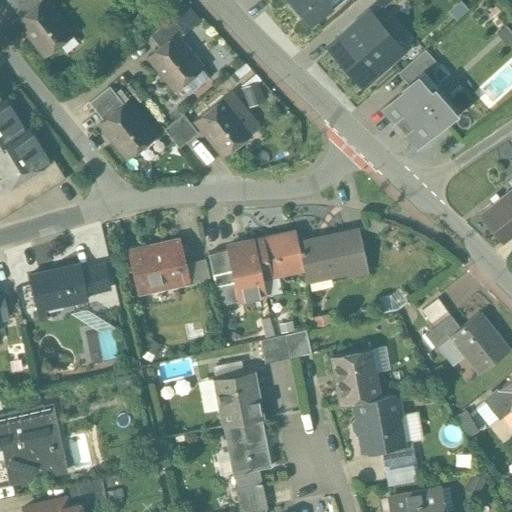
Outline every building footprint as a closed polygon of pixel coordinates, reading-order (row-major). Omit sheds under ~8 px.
[(6,0),(19,16),(39,0),(6,0)] [(39,0),(19,16),(16,18),(45,54),(72,33),(45,0),(39,0)] [(287,0),(311,26),(333,5),(328,0),(287,0)] [(187,4),(150,34),(159,45),(173,34),(177,38),(200,20),(187,4)] [(366,10),(327,45),(365,87),(404,52),(366,10)] [(159,45),(148,54),(175,89),(201,68),(177,38),(173,34),(159,45)] [(400,71),(411,84),(423,72),(436,62),(424,49),(400,71)] [(411,84),(382,110),(414,146),(456,109),(423,72),(411,84)] [(257,83),(242,88),(246,99),(261,93),(257,83)] [(109,86),(88,102),(102,119),(122,103),(109,86)] [(5,98),(0,101),(0,145),(28,129),(28,128),(24,130),(5,98)] [(250,133),(221,98),(195,119),(224,155),(250,133)] [(156,138),(126,100),(122,103),(102,119),(99,122),(128,157),(141,147),(142,148),(141,146),(153,136),(155,139),(156,138)] [(198,132),(183,114),(164,128),(179,147),(198,132)] [(28,129),(0,145),(0,187),(1,190),(48,161),(28,129)] [(48,161),(1,190),(0,190),(0,218),(65,179),(52,158),(48,161)] [(511,188),(480,213),(492,228),(511,211),(511,188)] [(511,211),(492,228),(502,241),(511,233),(511,211)] [(358,230),(344,233),(344,235),(349,257),(363,254),(358,230)] [(266,237),(226,245),(227,248),(235,282),(239,300),(251,297),(252,299),(261,297),(261,295),(264,294),(260,278),(303,269),(297,242),(294,231),(293,231),(293,233),(267,239),(266,237)] [(344,235),(318,240),(317,238),(297,242),(303,269),(305,281),(352,271),(353,276),(367,273),(363,254),(349,257),(344,235)] [(179,237),(126,249),(137,294),(190,282),(179,237)] [(227,248),(207,253),(212,275),(215,287),(235,282),(227,248)] [(188,260),(191,279),(209,276),(206,257),(188,260)] [(79,263),(29,274),(37,310),(86,299),(85,293),(80,269),(79,263)] [(103,264),(80,269),(85,293),(109,288),(103,264)] [(0,319),(9,318),(3,291),(0,291),(0,319)] [(438,298),(422,310),(435,326),(451,314),(438,298)] [(460,326),(449,334),(451,336),(480,374),(509,351),(479,311),(460,326)] [(435,326),(426,333),(437,347),(451,336),(449,334),(460,326),(451,314),(435,326)] [(275,332),(293,329),(291,315),(272,319),(275,332)] [(306,329),(285,334),(290,357),(311,353),(306,329)] [(285,334),(273,337),(278,360),(290,357),(285,334)] [(273,337),(260,340),(265,363),(278,360),(273,337)] [(370,348),(331,355),(334,375),(337,375),(342,403),(358,400),(378,396),(370,348)] [(253,370),(214,377),(223,426),(260,419),(255,391),(256,390),(253,370)] [(511,379),(484,401),(498,418),(511,408),(508,403),(511,399),(511,379)] [(378,396),(358,400),(363,428),(361,429),(364,449),(380,446),(403,442),(394,394),(378,396)] [(43,404),(0,413),(0,443),(7,474),(34,468),(36,478),(63,472),(57,441),(52,443),(43,404)] [(260,419),(223,426),(232,474),(271,466),(267,447),(265,447),(260,419)] [(403,442),(380,446),(384,470),(416,464),(411,440),(403,442)] [(101,477),(68,484),(71,498),(92,494),(104,491),(101,477)] [(262,482),(235,487),(235,489),(237,489),(241,511),(250,511),(267,509),(262,482)] [(441,489),(389,498),(391,511),(439,511),(436,491),(441,490),(441,489)] [(60,510),(52,511),(49,501),(22,507),(23,511),(80,511),(79,502),(59,506),(60,510)]
